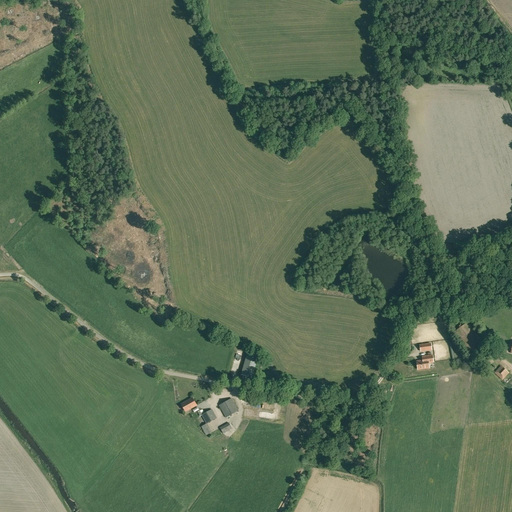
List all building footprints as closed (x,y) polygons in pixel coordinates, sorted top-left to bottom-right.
[(483,363),(493,358),(486,347),(476,352),(483,363)] [(258,357),(247,354),(241,375),(252,378),(258,357)] [(422,357),(423,361),(417,361),(418,369),(429,368),(428,363),(433,362),(432,355),(425,356),(422,357)] [(508,372),(501,366),(495,372),(502,379),(508,372)] [(186,411),(197,405),(193,398),(182,404),(186,411)] [(238,411),(232,398),(220,405),(226,417),(238,411)] [(267,402),(263,401),(245,398),(244,407),(266,411),(267,402)] [(212,409),(202,415),(207,423),(217,418),(212,409)] [(212,432),(207,423),(201,426),(206,435),(212,432)] [(232,428),(229,423),(220,428),(223,433),(232,428)]
